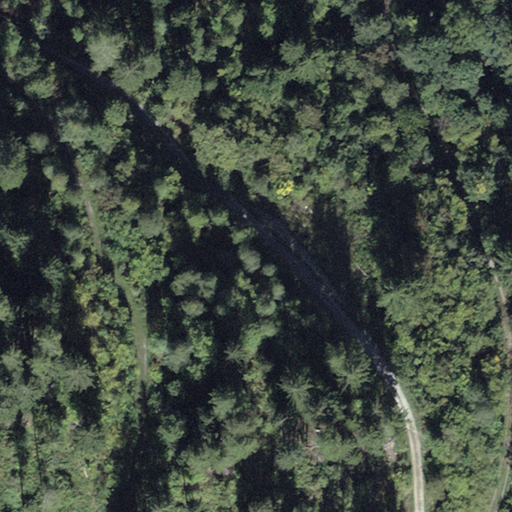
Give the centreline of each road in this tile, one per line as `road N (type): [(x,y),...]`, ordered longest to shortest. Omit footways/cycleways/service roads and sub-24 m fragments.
road 1 (track): [(0,12),(140,96),(362,326),(404,385),(425,450),(426,511)]
road 2 (track): [(114,511),(124,498),(140,388),(128,296),(51,124),(0,68)]
road 3 (track): [(511,318),(382,0)]
road 4 (track): [(422,0),(511,97)]
